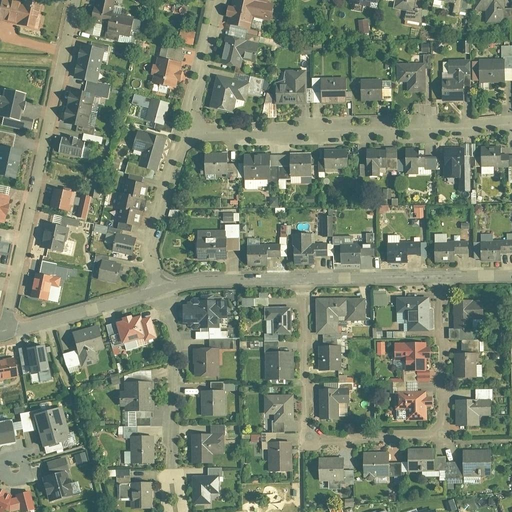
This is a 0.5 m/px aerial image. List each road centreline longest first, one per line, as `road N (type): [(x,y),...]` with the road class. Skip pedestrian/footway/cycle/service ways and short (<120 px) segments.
road 1 (residential): [(440,278),(443,439),(307,443),(304,281)]
road 2 (residential): [(76,0),(5,333)]
road 3 (residential): [(511,127),(181,136)]
road 4 (residential): [(174,504),(168,478),(175,337),(160,291)]
road 5 (residential): [(181,136),(149,259),(160,291)]
road 6 (residential): [(160,291),(5,333)]
road 7 (residential): [(304,281),(214,281),(160,291)]
road 8 (residential): [(217,0),(181,136)]
road 9 (residential): [(440,278),(304,281)]
